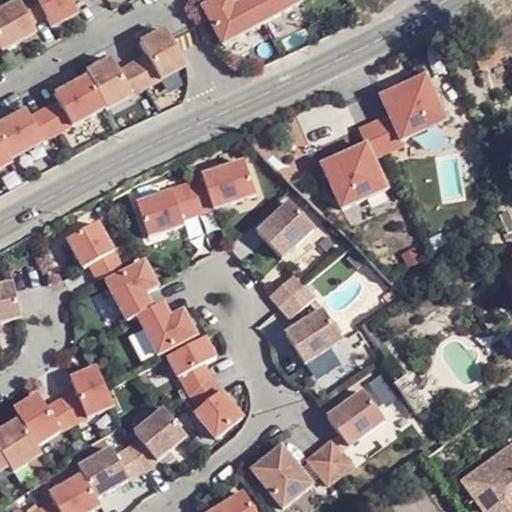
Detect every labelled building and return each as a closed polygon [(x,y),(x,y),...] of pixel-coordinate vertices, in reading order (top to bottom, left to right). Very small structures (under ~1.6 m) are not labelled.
[(24,0),(0,13),(0,49),(2,54),(36,35),(32,27),(46,19),(35,0),(24,0)] [(35,0),(46,19),(52,31),(77,17),(70,3),(74,0),(35,0)] [(225,49),(265,26),(251,1),(236,9),(231,0),(223,0),(204,11),(225,49)] [(253,0),(251,1),(265,26),(305,4),(302,0),(253,0)] [(134,67),(146,91),(185,70),(165,32),(140,46),(148,60),(134,67)] [(105,111),(106,113),(146,91),(134,67),(119,75),(111,61),(86,75),(88,79),(105,111)] [(368,143),(325,164),(346,207),(391,186),(376,155),(406,141),(404,136),(447,115),(426,72),(382,93),(391,112),(361,127),(368,143)] [(44,112),(57,136),(105,111),(88,79),(54,97),(59,105),(44,112)] [(307,149),(350,134),(338,100),(295,115),(307,149)] [(0,126),(0,146),(9,163),(57,136),(44,112),(29,120),(25,113),(0,126)] [(0,171),(10,166),(0,146),(0,171)] [(192,185),(202,215),(261,196),(249,161),(206,176),(208,180),(192,185)] [(202,215),(192,185),(176,191),(176,193),(141,205),(153,239),(187,227),(186,221),(202,215)] [(261,236),(287,261),(319,229),(294,204),(261,236)] [(94,267),(102,281),(126,268),(102,224),(72,240),(88,270),(94,267)] [(111,283),(132,323),(142,318),(158,310),(150,295),(163,288),(149,263),(111,283)] [(275,297),(285,309),(309,288),(299,276),(275,297)] [(0,326),(27,320),(18,284),(0,288),(0,326)] [(285,309),(295,321),(320,300),(309,288),(285,309)] [(164,357),(201,338),(186,308),(173,315),(168,304),(158,310),(142,318),(164,357)] [(332,308),(293,330),(310,362),(350,340),(332,308)] [(183,379),(194,397),(217,382),(209,366),(221,359),(210,339),(173,359),(185,378),(183,379)] [(68,405),(81,430),(120,413),(104,374),(77,385),(83,399),(68,405)] [(217,382),(194,397),(205,410),(200,414),(221,440),(247,419),(217,382)] [(332,415),(350,446),(389,422),(370,391),(332,415)] [(27,425),(44,452),(81,430),(68,405),(54,414),(46,400),(21,415),(27,425)] [(143,440),(132,449),(147,472),(190,438),(168,409),(138,433),(143,440)] [(47,458),(44,452),(27,425),(0,441),(0,477),(1,478),(15,470),(19,476),(47,458)] [(334,439),(322,449),(342,474),(354,464),(334,439)] [(254,468),(285,507),(314,483),(283,445),(254,468)] [(115,448),(82,468),(87,475),(100,499),(147,472),(132,449),(120,456),(115,448)] [(322,449),(310,459),(330,484),(342,474),(322,449)] [(485,506),(488,511),(511,511),(511,449),(468,482),(480,500),(486,496),(491,502),(485,506)] [(43,511),(44,511),(95,511),(105,507),(100,499),(87,475),(54,494),(58,502),(43,511)] [(259,511),(247,492),(216,511),(259,511)]
